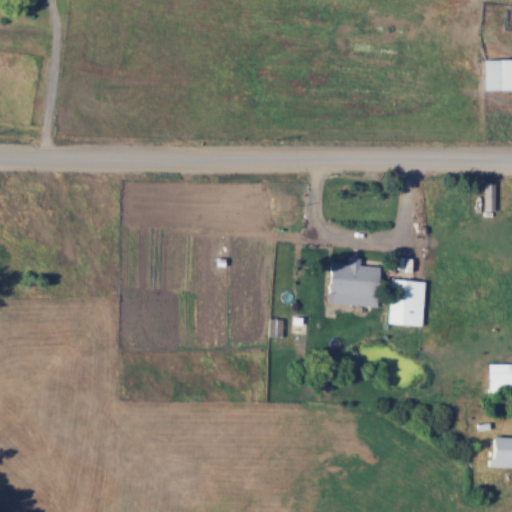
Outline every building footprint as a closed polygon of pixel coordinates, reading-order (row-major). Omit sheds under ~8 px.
[(481,91),(511,90),(511,58),(481,59),(481,91)] [(482,208),(492,208),(492,182),(482,182),(482,208)] [(377,265),(357,263),(357,256),(347,256),(347,262),(328,261),(325,299),(335,301),(336,293),(374,296),(377,265)] [(422,278),(387,277),(385,323),(420,324),(422,278)] [(511,362),(485,362),(485,398),(511,397),(511,362)] [(511,435),(488,436),(488,460),(497,460),(497,463),(511,462),(511,435)]
